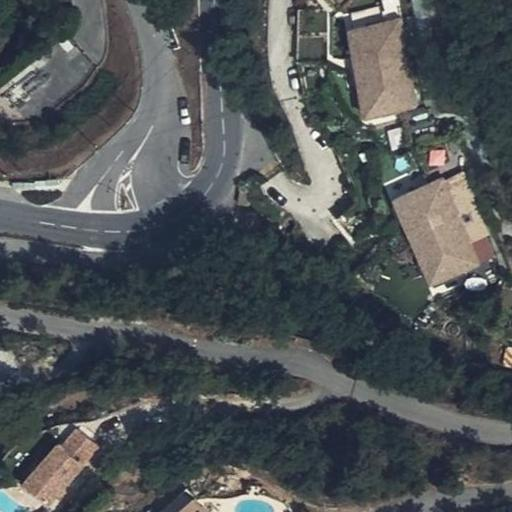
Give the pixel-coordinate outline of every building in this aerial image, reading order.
[(295,54),(303,89),(332,81),(325,53),(326,2),(295,1),(295,54)] [(359,82),(364,108),(398,102),(400,112),(414,110),(391,8),(377,9),(379,19),(347,25),(353,50),(365,47),(372,80),(359,82)] [(76,46),(68,37),(58,44),(66,54),(76,46)] [(353,50),(359,82),(372,80),(365,47),(353,50)] [(336,150),(348,178),(372,167),(360,140),(336,150)] [(418,249),(430,277),(462,264),(466,273),(480,268),(436,163),(422,169),(426,178),(394,192),(406,219),(418,214),(430,244),(418,249)] [(241,203),(251,204),(253,188),(243,187),(241,203)] [(373,222),(353,198),(334,214),(354,237),(373,222)] [(406,219),(418,249),(430,244),(418,214),(406,219)] [(65,440),(29,481),(53,501),(89,461),(89,460),(103,443),(84,426),(69,443),(65,440)] [(252,481),(252,491),(262,491),(262,481),(252,481)] [(176,511),(217,511),(199,492),(176,511)]
